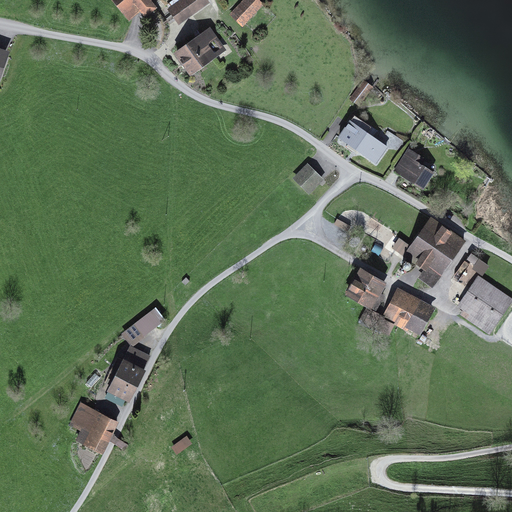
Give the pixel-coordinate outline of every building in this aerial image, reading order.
[(113,0),(124,13),(140,0),(113,0)] [(180,25),(208,3),(205,0),(181,0),(168,10),(180,25)] [(259,0),(244,0),(233,12),(244,22),(263,3),(259,0)] [(176,53),(190,74),(225,51),(211,30),(176,53)] [(0,80),(10,53),(0,49),(0,80)] [(357,102),(372,85),(364,78),(349,96),(357,102)] [(338,137),(376,164),(388,146),(350,120),(338,137)] [(394,172),(423,190),(434,172),(422,165),(426,159),(409,148),(394,172)] [(296,180),(309,193),(320,181),(307,168),(296,180)] [(405,256),(439,277),(461,242),(427,220),(405,256)] [(471,252),(467,258),(474,263),(479,257),(471,252)] [(479,257),(472,267),(483,274),(489,264),(479,257)] [(346,295),(369,307),(381,284),(358,272),(346,295)] [(477,277),(459,306),(492,327),(511,299),(477,277)] [(420,335),(433,308),(396,292),(384,319),(420,335)] [(134,342),(161,322),(153,311),(126,332),(134,342)] [(145,367),(150,357),(129,347),(124,358),(145,367)] [(129,404),(144,374),(119,361),(103,391),(129,404)] [(100,450),(115,420),(81,403),(72,423),(84,429),(79,439),(100,450)] [(173,446),(178,452),(189,442),(184,436),(173,446)]
